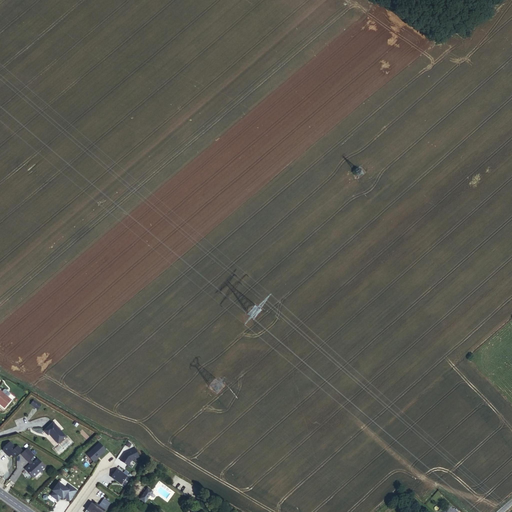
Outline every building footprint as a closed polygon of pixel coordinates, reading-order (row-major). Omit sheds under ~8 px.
[(0,390),(0,404),(4,407),(10,399),(0,390)] [(52,422),(42,430),(46,434),(48,433),(56,442),(64,435),(52,422)] [(370,444),(365,439),(362,443),(367,447),(370,444)] [(87,454),(94,463),(108,451),(100,443),(87,454)] [(27,448),(21,453),(27,460),(33,455),(27,448)] [(124,465),(141,459),(137,449),(120,455),(124,465)] [(37,458),(25,469),(31,476),(33,476),(44,466),(37,458)] [(123,485),(129,474),(117,468),(111,478),(123,485)] [(62,498),(70,503),(78,491),(61,479),(50,496),(59,502),(62,498)] [(148,489),(140,499),(144,502),(152,492),(148,489)] [(98,508),(106,511),(111,502),(103,498),(98,508)] [(84,511),(105,511),(91,503),(85,511),(84,511)]
